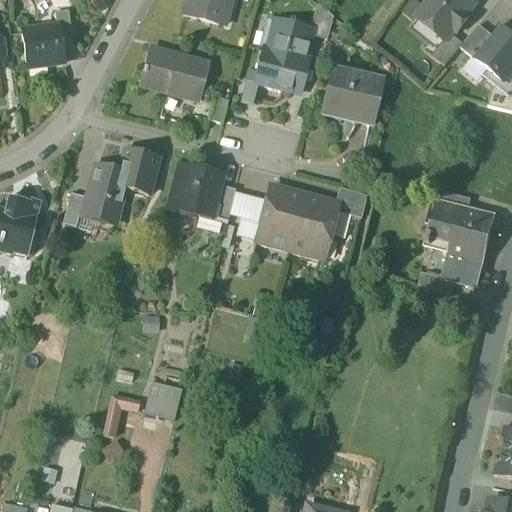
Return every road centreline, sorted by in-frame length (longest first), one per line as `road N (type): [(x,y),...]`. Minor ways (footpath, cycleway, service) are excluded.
road 1 (residential): [(450,511),(511,260)]
road 2 (residential): [(73,115),(239,161),(282,153)]
road 3 (residential): [(133,0),(73,115)]
